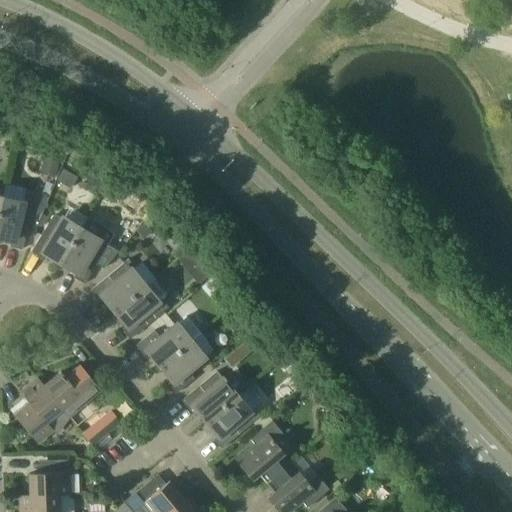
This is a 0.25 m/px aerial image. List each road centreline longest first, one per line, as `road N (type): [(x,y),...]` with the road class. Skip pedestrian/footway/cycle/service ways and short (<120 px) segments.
road 1 (tertiary): [(0,38),(98,85),(224,178),(511,481)]
road 2 (tertiary): [(511,429),(199,122),(119,59),(2,0)]
road 3 (residential): [(273,511),(98,319),(57,292),(0,281)]
